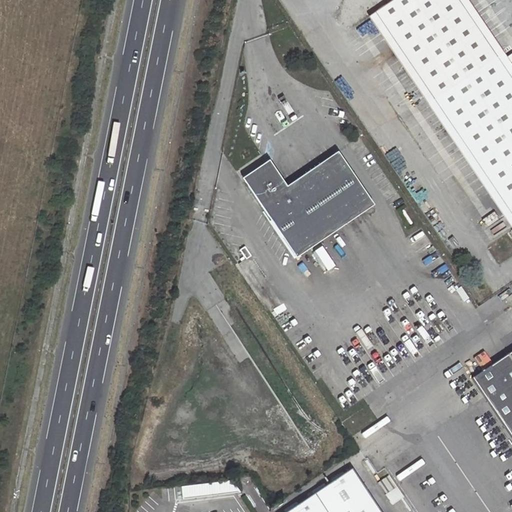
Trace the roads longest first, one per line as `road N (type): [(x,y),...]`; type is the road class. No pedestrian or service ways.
road 1 (motorway): [(67,511),(169,0)]
road 2 (motorway): [(142,0),(41,511)]
road 3 (unclassified): [(244,0),(200,214)]
